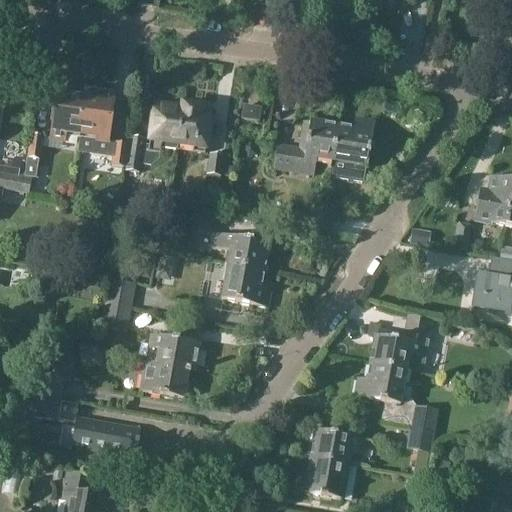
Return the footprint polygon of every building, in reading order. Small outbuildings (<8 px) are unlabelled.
[(113,160),(116,144),(108,143),(115,99),(87,95),(86,101),(87,101),(81,140),(79,140),(77,155),(113,160)] [(65,137),(79,140),(81,140),(87,101),(86,101),(58,97),(52,140),(64,142),(65,137)] [(151,168),(159,162),(161,149),(177,152),(178,146),(183,108),(156,104),(149,149),(144,147),(144,141),(131,139),(130,146),(125,170),(125,173),(139,175),(141,167),(151,168)] [(183,106),(183,108),(178,146),(193,149),(192,154),(204,156),(211,110),(183,106)] [(244,107),(242,121),(259,124),(261,110),(244,107)] [(353,129),(337,127),(331,163),(329,178),(365,184),(375,124),(355,121),(353,129)] [(273,171),(294,175),(295,170),(312,173),(311,178),(314,179),(317,161),(331,163),(337,127),(310,123),(310,124),(303,123),(299,151),(276,148),(273,171)] [(43,139),(30,137),(27,161),(40,162),(43,139)] [(116,144),(113,160),(111,168),(125,170),(130,146),(116,144)] [(223,159),(210,157),(207,177),(220,179),(223,159)] [(0,163),(0,175),(18,178),(20,167),(12,165),(12,164),(2,162),(2,164),(0,163)] [(32,181),(18,178),(0,175),(0,190),(29,196),(32,181)] [(475,223),(506,228),(511,197),(511,183),(492,180),(489,198),(480,196),(475,223)] [(330,232),(334,210),(313,205),(309,228),(330,232)] [(192,233),(214,237),(214,236),(216,236),(220,213),(197,209),(196,211),(194,223),(192,233)] [(471,229),(457,226),(454,253),(466,254),(471,229)] [(430,236),(412,234),(411,246),(428,248),(430,236)] [(215,237),(214,237),(211,252),(230,255),(228,266),(263,274),(268,246),(216,236),(215,237)] [(160,257),(156,272),(172,276),(173,272),(175,260),(160,257)] [(489,278),(477,276),(472,308),(508,313),(509,306),(511,306),(511,264),(492,260),(489,278)] [(137,264),(135,278),(149,281),(152,267),(137,264)] [(262,278),(263,274),(228,266),(221,302),(265,311),(269,289),(260,287),(262,278)] [(109,283),(105,307),(131,312),(135,288),(109,283)] [(127,335),(131,312),(105,307),(101,331),(127,335)] [(375,338),(369,368),(404,375),(408,357),(424,360),(432,321),(409,317),(404,340),(391,338),(392,335),(378,332),(377,337),(375,338)] [(157,353),(154,366),(191,373),(194,373),(198,346),(150,337),(148,351),(157,353)] [(191,373),(154,366),(143,364),(140,379),(144,379),(141,395),(183,402),(188,375),(191,375),(191,373)] [(382,425),(410,430),(433,435),(437,414),(414,410),(414,409),(410,402),(399,400),(404,375),(369,368),(366,382),(358,380),(355,400),(386,406),(382,425)] [(40,375),(36,396),(62,401),(66,380),(40,375)] [(57,424),(62,401),(36,396),(32,419),(57,424)] [(67,451),(72,452),(72,450),(136,461),(141,432),(75,422),(74,432),(65,430),(62,444),(67,451)] [(429,456),(433,435),(410,430),(406,451),(429,456)] [(315,432),(310,461),(346,467),(348,455),(361,457),(363,441),(315,432)] [(339,503),(346,467),(310,461),(307,476),(298,475),(294,495),(339,503)] [(446,486),(450,464),(445,463),(436,462),(434,461),(430,483),(446,486)] [(424,478),(426,471),(415,469),(413,476),(424,478)] [(67,473),(62,502),(71,503),(69,511),(108,511),(111,499),(87,495),(91,477),(67,473)]
